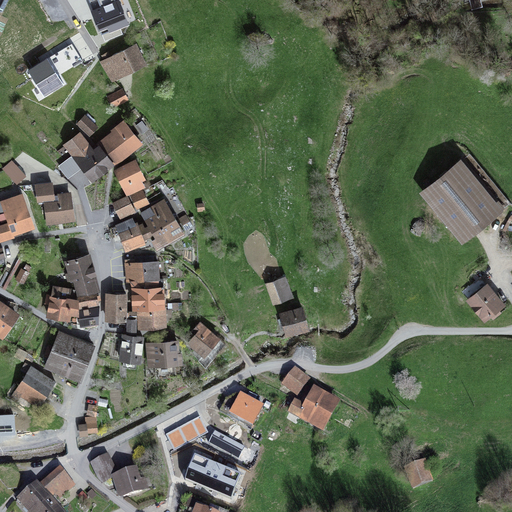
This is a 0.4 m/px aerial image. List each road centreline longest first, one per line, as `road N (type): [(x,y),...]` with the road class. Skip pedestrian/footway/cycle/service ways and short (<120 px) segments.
road 1 (motorway): [(0,118),(511,216)]
road 2 (residential): [(76,460),(255,370),(361,365),(409,333),(511,331)]
road 3 (residential): [(76,460),(75,410),(102,328),(101,227)]
